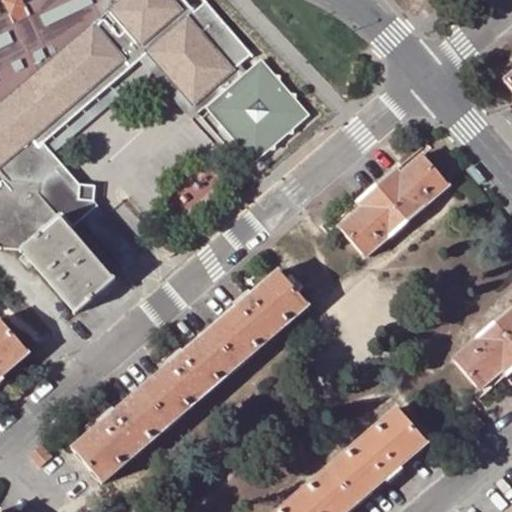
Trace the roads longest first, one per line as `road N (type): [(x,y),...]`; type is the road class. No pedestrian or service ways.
road 1 (residential): [(0,445),(420,76)]
road 2 (residential): [(511,180),(420,76)]
road 3 (residential): [(511,431),(417,511)]
